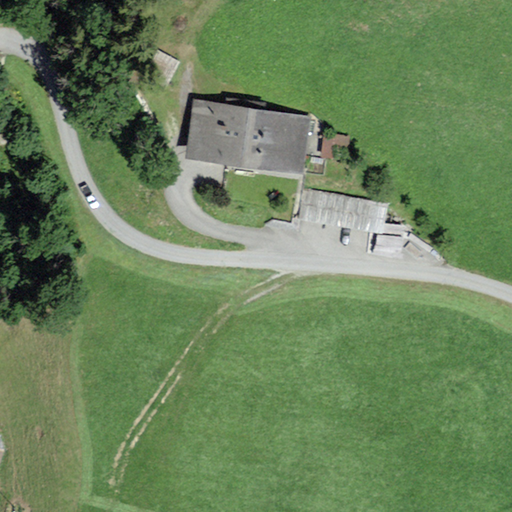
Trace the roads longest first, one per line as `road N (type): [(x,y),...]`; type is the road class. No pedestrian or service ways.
road 1 (residential): [(0,36),(26,44),(47,63),(86,187),(111,221),(143,244),(209,257),(422,271),(511,294)]
road 2 (track): [(294,262),(291,272),(210,321),(185,351),(126,452),(112,511)]
